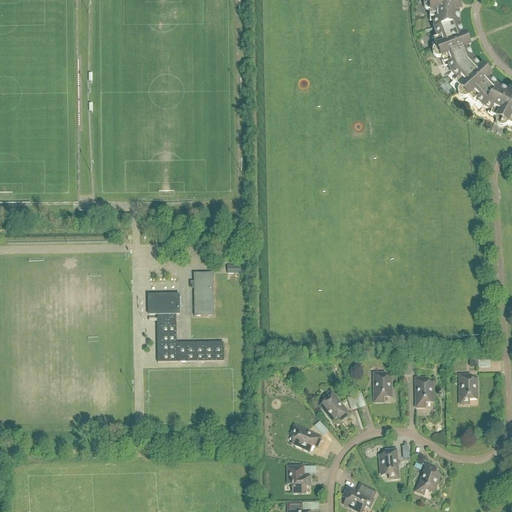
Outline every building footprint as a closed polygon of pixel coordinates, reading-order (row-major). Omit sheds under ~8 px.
[(429,0),(430,20),(434,20),(434,30),(437,40),(433,41),(443,66),(447,65),(451,74),(458,81),(455,84),(473,104),(476,101),(483,108),(492,113),(490,117),(511,127),(511,92),(510,92),(509,94),(498,88),(489,79),(491,78),(482,68),(480,70),(472,61),(467,49),(470,48),(465,36),(463,37),(458,26),(458,13),(461,13),(461,0),(458,0),(429,0)] [(217,317),(217,275),(204,275),(204,282),(213,282),(213,290),(204,289),(204,296),(199,296),(198,317),(217,317)] [(383,404),(382,399),(391,399),(391,379),(385,380),(385,375),(374,375),(374,404),(383,404)] [(468,406),(468,402),(477,401),(476,381),(470,381),(470,377),(459,377),(460,406),(468,406)] [(424,409),(424,405),(433,405),(432,385),(426,385),(426,380),(415,381),(416,409),(424,409)] [(320,407),(323,410),(333,423),(337,419),(340,423),(349,416),(331,393),(324,399),(327,402),(320,407)] [(325,437),(331,433),(324,423),(318,427),(325,437)] [(291,445),(295,447),(310,453),(312,448),(316,450),(321,440),(295,428),(291,435),(295,437),(291,445)] [(379,458),(381,473),(381,478),(389,477),(390,481),(398,480),(396,452),(385,453),(385,457),(379,458)] [(423,496),(425,492),(433,495),(440,477),(434,475),(436,471),(426,467),(415,493),(423,496)] [(303,475),(303,469),(303,468),(288,469),(288,486),(291,486),(292,488),(292,495),(305,495),(305,489),(310,489),(309,478),(303,478),(303,475)] [(360,487),(357,494),(347,489),(342,499),(346,501),(344,506),(354,511),(358,511),(361,507),(362,507),(362,506),(369,510),(373,502),(371,501),(375,494),(360,487)]
